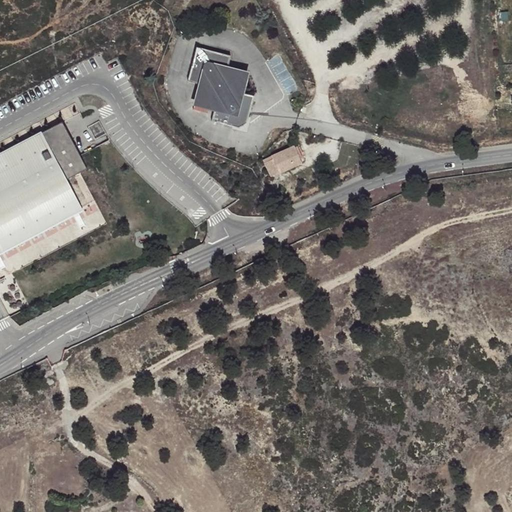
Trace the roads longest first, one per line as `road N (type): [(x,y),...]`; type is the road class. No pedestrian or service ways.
road 1 (unclassified): [(0,365),(142,288),(393,175),(511,154)]
road 2 (unknown): [(50,344),(72,440),(156,511)]
road 3 (unknown): [(297,0),(328,129)]
